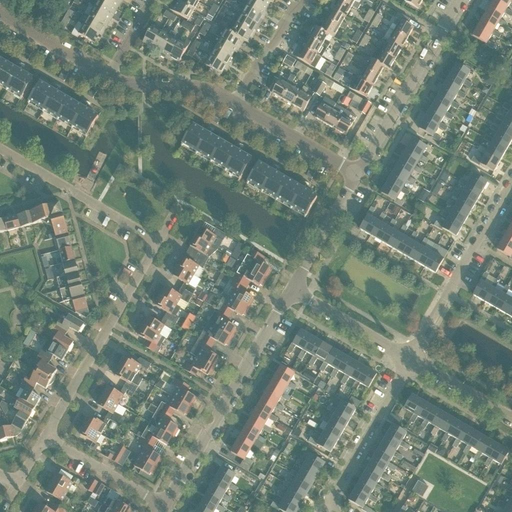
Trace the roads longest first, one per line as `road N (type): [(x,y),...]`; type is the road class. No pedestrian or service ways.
road 1 (tertiary): [(165,507),(291,290)]
road 2 (residential): [(45,436),(158,241)]
road 3 (residential): [(409,359),(511,185)]
road 4 (tertiary): [(358,174),(459,0)]
road 5 (residential): [(0,149),(158,241)]
road 6 (residential): [(329,511),(409,359)]
road 7 (residential): [(165,507),(45,436)]
road 8 (residential): [(358,174),(239,103)]
road 9 (residential): [(409,359),(291,290)]
road 10 (tertiary): [(291,290),(358,174)]
road 11 (residential): [(239,103),(214,91),(110,77)]
road 12 (residential): [(110,77),(0,12)]
road 13 (residential): [(239,103),(291,14),(308,0)]
